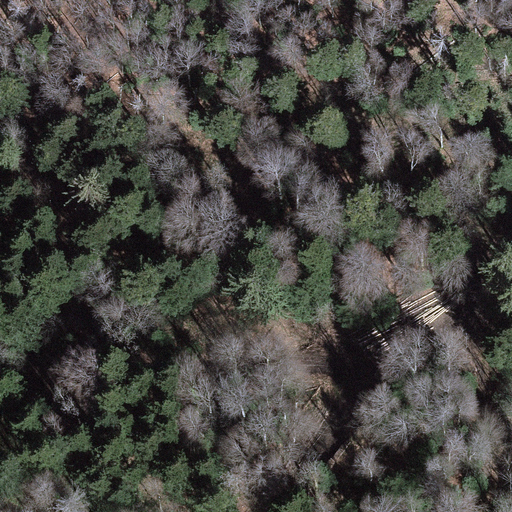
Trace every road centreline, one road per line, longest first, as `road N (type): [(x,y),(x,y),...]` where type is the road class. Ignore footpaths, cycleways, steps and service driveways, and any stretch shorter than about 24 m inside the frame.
road 1 (track): [(394,365),(316,361),(0,378)]
road 2 (track): [(269,511),(394,365),(444,339),(511,285)]
